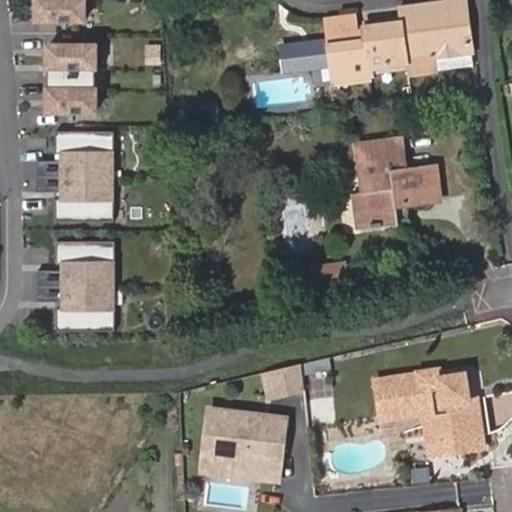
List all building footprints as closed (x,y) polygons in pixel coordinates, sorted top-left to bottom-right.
[(84,20),(84,0),(37,0),(36,0),(36,20),(84,20)] [(468,2),(412,8),(414,16),(401,17),(402,25),(367,29),(369,43),(333,49),(337,81),(373,77),(373,71),(407,66),(407,62),(444,57),(443,49),(467,46),(473,45),(468,2)] [(414,16),(412,8),(400,10),(401,17),(414,16)] [(329,19),(333,49),(369,43),(367,29),(364,30),(363,14),(329,19)] [(96,67),(96,45),(48,45),(48,65),(49,65),(49,67),(96,67)] [(474,57),(473,45),(467,46),(443,49),(444,57),(444,61),(474,57)] [(96,89),(96,67),(49,67),(49,65),(48,65),(48,89),(96,89)] [(257,104),(306,94),(300,67),(292,68),(293,70),(252,79),(257,104)] [(96,111),(96,89),(48,89),(48,111),(96,111)] [(114,176),(114,131),(56,131),(55,154),(63,154),(63,161),(36,161),(36,176),(114,176)] [(375,224),(389,222),(388,206),(413,204),(412,191),(430,190),(428,168),(397,172),(395,139),(350,144),(354,191),(347,192),(350,225),(360,224),(360,228),(375,227),(375,224)] [(114,221),(114,176),(36,176),(36,191),(63,191),(63,198),(55,198),(55,221),(114,221)] [(431,202),(430,190),(412,191),(413,204),(431,202)] [(115,286),(115,241),(57,241),(56,264),(64,264),(64,270),(37,270),(37,286),(115,286)] [(318,294),(346,289),(342,264),(314,268),(318,294)] [(115,331),(115,286),(37,286),(37,301),(64,301),(64,308),(56,308),(56,330),(115,331)] [(305,391),(302,364),(264,373),(270,398),(305,391)] [(378,377),(384,419),(423,414),(429,452),(486,443),(479,395),(473,396),(469,371),(442,375),(441,368),(378,377)] [(204,463),(281,474),(289,421),(212,410),(204,463)]
